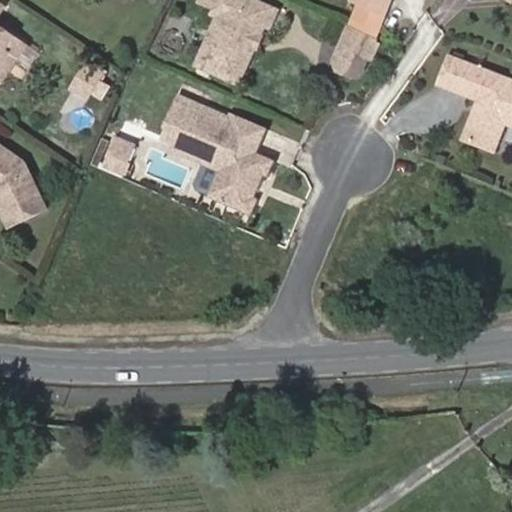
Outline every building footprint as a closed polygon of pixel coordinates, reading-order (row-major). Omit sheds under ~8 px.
[(255,40),(260,42),(265,28),(270,30),(277,13),(246,0),(221,0),(216,12),(214,17),(219,20),(198,68),(240,86),(256,50),(252,48),(255,40)] [(221,0),(202,0),(200,5),(216,12),(221,0)] [(388,15),(393,0),(358,0),(357,3),(388,15)] [(511,8),(511,2),(508,0),(505,0),(503,3),(511,9),(511,8)] [(8,52),(16,39),(0,28),(0,13),(3,8),(0,5),(0,72),(12,55),(8,52)] [(361,5),(353,27),(379,37),(388,15),(361,5)] [(378,40),(353,29),(345,49),(338,66),(341,74),(354,79),(362,76),(369,59),(378,40)] [(0,88),(28,46),(16,39),(8,52),(12,55),(0,72),(0,88)] [(511,77),(455,53),(443,81),(483,98),(489,100),(486,107),(478,110),(467,137),(498,150),(510,122),(511,122),(511,77)] [(483,98),(478,110),(486,107),(489,100),(483,98)] [(212,199),(210,201),(254,220),(262,203),(258,201),(267,180),(271,182),(278,164),(261,156),(271,133),(237,118),(231,132),(206,121),(208,115),(181,103),(169,128),(178,132),(174,141),(177,151),(208,164),(197,188),(199,193),(212,199)] [(134,151),(120,145),(110,167),(128,176),(132,167),(128,164),(134,151)] [(0,211),(9,229),(44,213),(24,168),(0,150),(0,211)]
